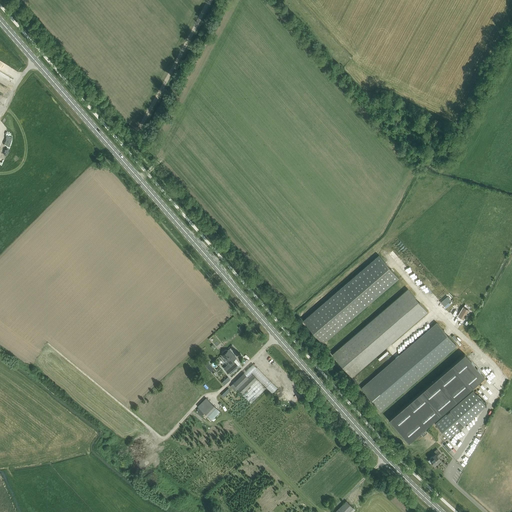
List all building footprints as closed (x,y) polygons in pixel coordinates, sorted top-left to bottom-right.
[(12,141),(14,137),(6,134),(4,138),(7,139),(5,143),(10,145),(11,141),(12,141)] [(379,255),(303,321),(323,343),(398,278),(379,255)] [(409,278),(412,278),(411,281),(414,281),(413,284),(418,285),(419,279),(414,278),(415,274),(410,273),(409,278)] [(351,377),(427,312),(408,289),(332,354),(351,377)] [(431,309),(399,337),(398,337),(393,342),(397,346),(405,339),(408,341),(411,339),(408,336),(423,323),(426,326),(430,322),(428,319),(435,313),(431,309)] [(454,313),(450,319),(459,323),(465,313),(462,311),(459,316),(454,313)] [(381,411),(457,346),(437,323),(361,388),(381,411)] [(229,374),(238,366),(233,360),(236,358),(228,350),(225,350),(222,353),(223,355),(222,355),(229,363),(224,368),(229,374)] [(409,442),(484,377),(464,354),(389,419),(409,442)] [(207,362),(204,364),(211,372),(214,369),(207,362)] [(244,372),(247,375),(256,367),(253,364),(244,372)] [(481,393),(491,382),(490,381),(495,375),(491,371),(486,376),(487,377),(476,389),(481,393)] [(247,377),(244,373),(233,384),(238,389),(242,393),(242,394),(251,403),(266,388),(251,373),(247,377)] [(230,391),(228,388),(221,395),(223,397),(230,391)] [(486,406),(473,391),(435,424),(448,438),(448,439),(486,406)] [(197,407),(211,420),(220,412),(206,398),(197,407)] [(460,429),(451,438),(455,442),(465,433),(460,429)] [(429,459),(434,465),(441,459),(438,456),(441,454),(439,451),(436,454),(436,453),(429,459)] [(334,511),(349,511),(353,508),(346,501),(334,511)]
